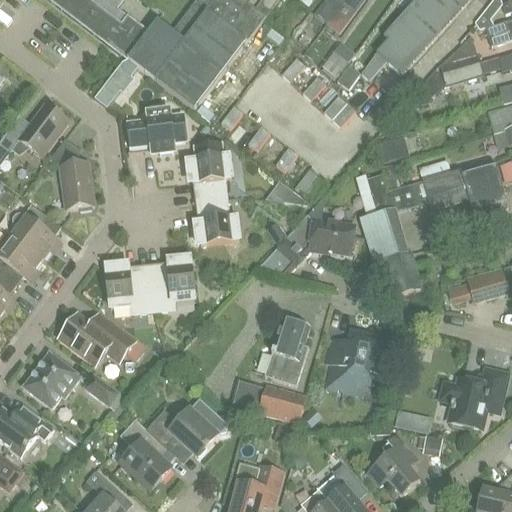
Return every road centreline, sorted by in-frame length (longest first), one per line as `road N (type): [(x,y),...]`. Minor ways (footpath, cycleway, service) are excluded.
road 1 (residential): [(0,380),(120,215),(114,137),(101,117),(0,38)]
road 2 (residential): [(511,342),(334,303)]
road 3 (residential): [(511,434),(417,511)]
